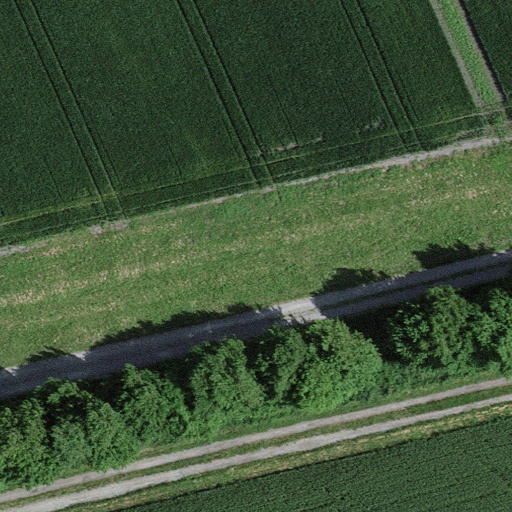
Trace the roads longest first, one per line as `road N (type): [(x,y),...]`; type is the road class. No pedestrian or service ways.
road 1 (track): [(511,264),(0,385)]
road 2 (track): [(82,511),(511,408)]
